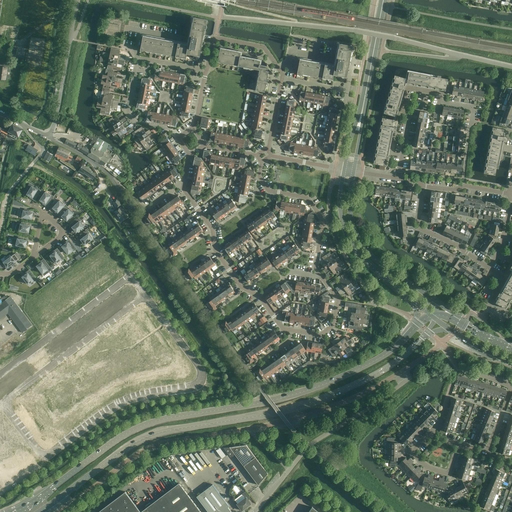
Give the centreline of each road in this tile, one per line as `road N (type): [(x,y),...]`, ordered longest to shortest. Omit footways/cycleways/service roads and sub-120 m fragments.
road 1 (tertiary): [(412,329),(379,358),(298,393),(138,427),(18,511)]
road 2 (tertiary): [(39,511),(151,435),(314,400),(359,382),(423,337)]
road 3 (residential): [(2,403),(44,457),(126,399),(195,386),(202,373),(146,295)]
road 4 (residential): [(146,295),(131,276),(0,374)]
road 5 (residential): [(292,330),(243,290),(181,186)]
road 6 (residential): [(2,403),(146,295)]
road 7 (tertiary): [(433,300),(363,248),(349,208),(353,171)]
road 8 (residential): [(261,163),(258,176),(269,191),(309,198),(323,219),(315,267),(321,276)]
road 9 (tertiary): [(343,169),(349,241),(408,299)]
road 10 (residential): [(48,138),(76,0)]
road 11 (residential): [(422,187),(416,226),(487,267)]
